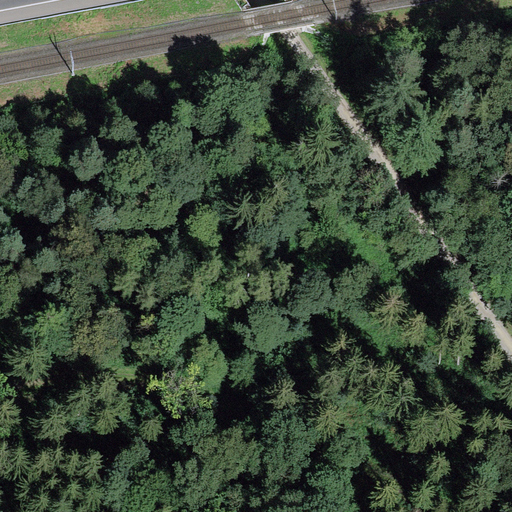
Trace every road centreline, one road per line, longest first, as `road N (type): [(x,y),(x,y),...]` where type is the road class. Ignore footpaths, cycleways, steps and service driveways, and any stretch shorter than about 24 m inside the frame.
road 1 (track): [(0,403),(89,376),(126,375),(249,418),(445,511)]
road 2 (track): [(511,349),(263,0)]
